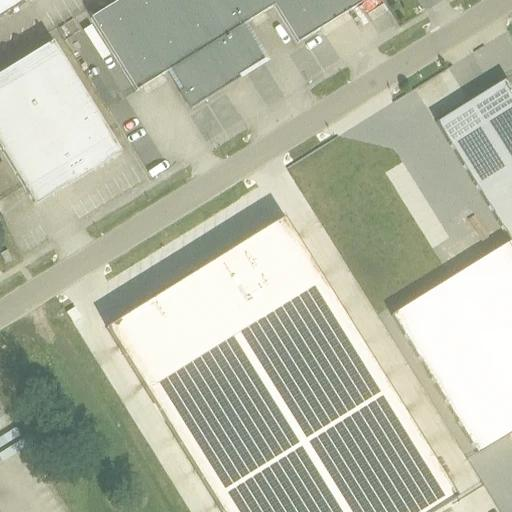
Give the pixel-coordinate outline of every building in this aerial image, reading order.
[(0,0),(0,18),(29,0),(0,0)] [(274,7),(297,44),(368,0),(121,0),(90,19),(136,92),(170,71),(183,92),(179,94),(183,100),(190,111),(200,104),(217,94),(240,80),(238,77),(263,61),(242,27),(274,7)] [(121,153),(53,43),(0,74),(0,149),(34,204),(114,154),(115,157),(121,153)] [(394,313),(391,316),(477,455),(511,433),(511,86),(507,78),(435,123),(509,242),(450,279),(394,313)] [(284,218),(106,329),(219,511),(435,511),(458,498),(284,218)]
